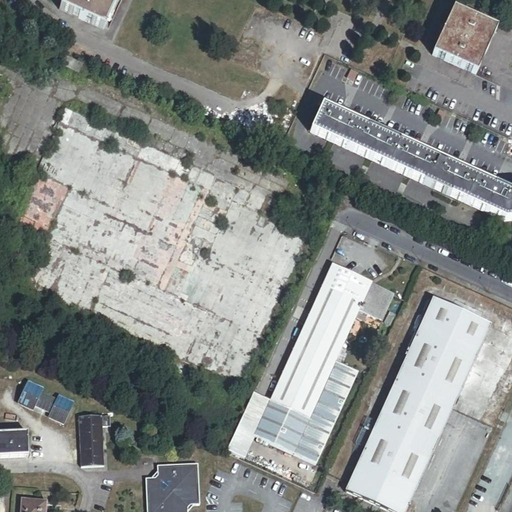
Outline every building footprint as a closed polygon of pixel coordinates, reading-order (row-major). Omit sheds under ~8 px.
[(116,0),(63,0),(58,11),(103,32),(116,0)] [(452,13),(433,57),(475,76),(495,32),(452,13)] [(78,74),(81,66),(65,59),(61,67),(78,74)] [(22,291),(247,382),(308,233),(259,214),(266,197),(189,166),(185,176),(152,162),(158,148),(61,108),(14,222),(45,235),(22,291)] [(321,109),(310,134),(503,222),(511,221),(511,193),(507,194),(321,109)] [(270,403),(270,404),(309,422),(335,364),(358,313),(381,324),(393,296),(371,286),(371,285),(332,267),(270,403)] [(405,511),(489,328),(432,302),(345,494),(385,511),(405,511)] [(252,395),(226,453),(244,461),(254,438),(316,466),(357,374),(335,364),(309,422),(270,404),(270,403),(252,395)] [(42,391),(28,384),(18,405),(32,411),(34,407),(51,414),(48,419),(63,426),(73,405),(58,398),(56,402),(40,395),(42,391)] [(110,417),(101,418),(102,428),(111,428),(110,417)] [(101,418),(78,419),(81,469),(103,468),(102,428),(101,418)] [(0,459),(28,458),(27,434),(0,435),(0,459)] [(151,480),(145,480),(146,511),(188,511),(193,507),(200,506),(197,466),(156,468),(157,474),(151,480)] [(21,501),(19,511),(45,511),(46,503),(21,501)]
